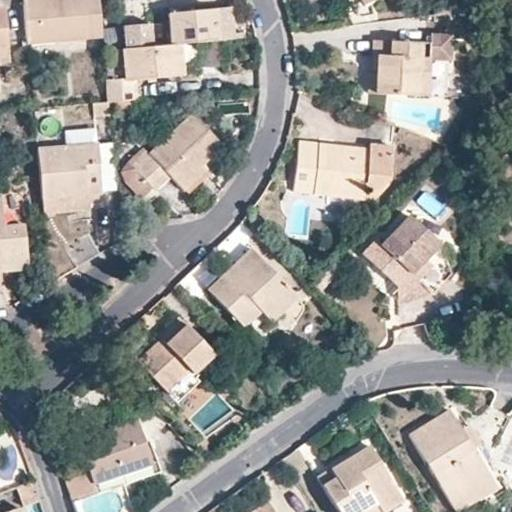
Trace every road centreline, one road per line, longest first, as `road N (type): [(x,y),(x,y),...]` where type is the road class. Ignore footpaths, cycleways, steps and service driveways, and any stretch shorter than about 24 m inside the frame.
road 1 (residential): [(167,511),(378,372),(511,370)]
road 2 (residential): [(258,0),(276,78),(271,124),(248,186),(188,244)]
road 3 (residential): [(188,244),(12,400)]
road 4 (residential): [(188,244),(156,243),(19,325),(0,327)]
road 5 (residential): [(56,511),(12,400)]
